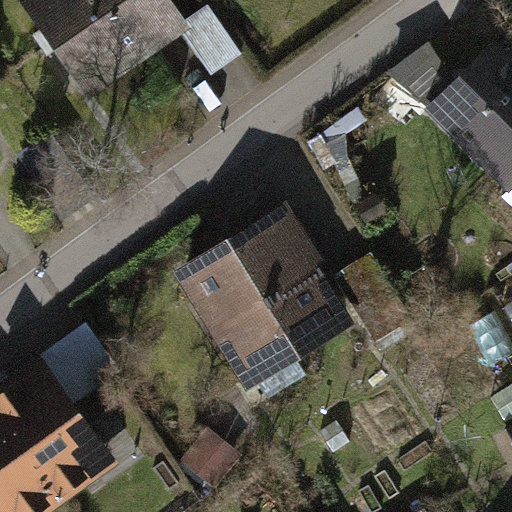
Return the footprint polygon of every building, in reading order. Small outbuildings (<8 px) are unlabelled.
[(215,18),(202,0),(46,0),(111,91),(215,18)] [(511,44),(450,101),(511,167),(511,44)] [(0,119),(12,111),(0,93),(0,119)] [(370,323),(295,199),(184,266),(259,389),(370,323)] [(64,511),(137,459),(55,350),(0,390),(0,511),(64,511)]
